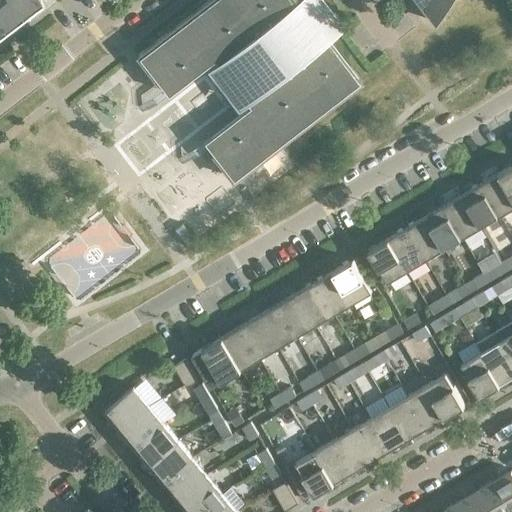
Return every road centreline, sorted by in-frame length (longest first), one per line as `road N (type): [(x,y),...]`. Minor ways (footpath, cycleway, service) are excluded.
road 1 (residential): [(511,93),(19,388)]
road 2 (residential): [(0,111),(147,0)]
road 3 (residential): [(360,511),(511,421)]
road 4 (residential): [(119,511),(19,388)]
